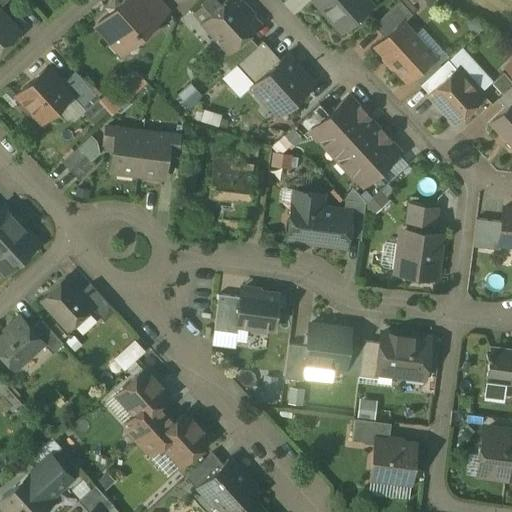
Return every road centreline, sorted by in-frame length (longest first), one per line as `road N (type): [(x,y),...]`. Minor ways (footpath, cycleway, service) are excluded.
road 1 (residential): [(173,251),(305,262),(356,291),(458,306)]
road 2 (residential): [(123,296),(313,494)]
road 3 (residential): [(458,306),(434,499),(511,511)]
road 4 (residential): [(275,0),(332,57),(361,64),(423,133),(445,139),(473,172)]
road 5 (residential): [(473,172),(458,306)]
road 6 (residential): [(173,251),(130,212),(112,208),(71,239)]
